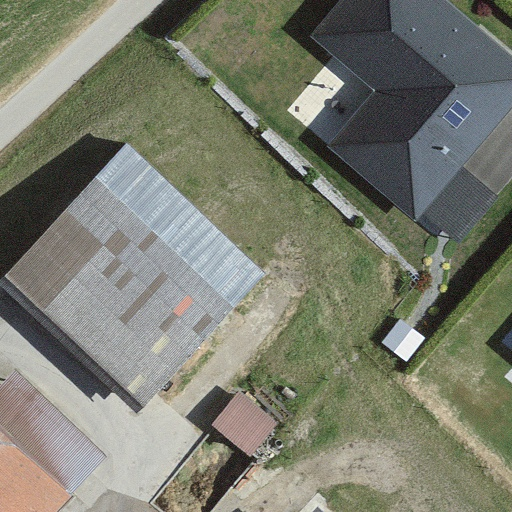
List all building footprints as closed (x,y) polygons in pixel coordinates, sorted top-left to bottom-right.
[(511,95),(511,62),(442,0),(337,0),(310,31),(375,89),(330,139),(459,254),(508,200),(458,155),(511,95)] [(267,267),(125,139),(10,265),(152,393),(267,267)] [(31,372),(0,402),(0,411),(69,481),(105,447),(31,372)] [(241,388),(216,411),(247,445),(272,422),(241,388)] [(0,411),(0,511),(57,511),(80,489),(69,481),(0,411)]
